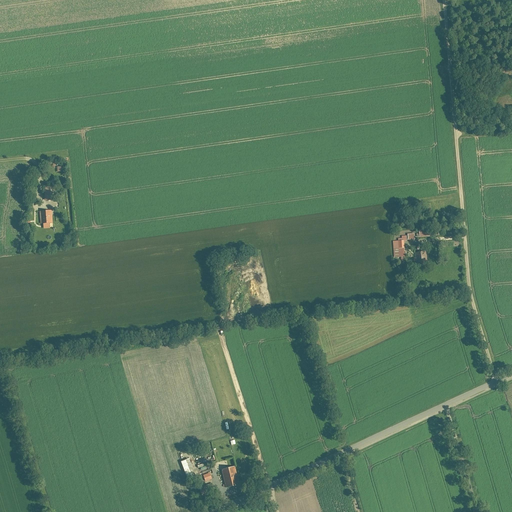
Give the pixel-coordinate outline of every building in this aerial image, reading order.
[(46,189),(46,199),(59,199),(59,188),(46,189)] [(41,211),(42,228),(55,227),(54,211),(41,211)] [(420,230),(421,238),(440,237),(440,230),(420,230)] [(392,242),(393,258),(405,257),(404,241),(392,242)] [(415,253),(418,265),(427,263),(425,251),(415,253)] [(190,459),(181,463),(188,482),(197,478),(190,459)] [(238,467),(224,470),(228,488),(242,484),(238,467)] [(206,475),(208,483),(216,481),(214,473),(206,475)]
